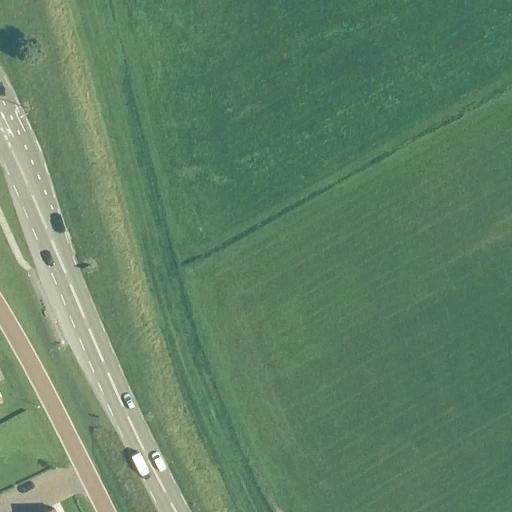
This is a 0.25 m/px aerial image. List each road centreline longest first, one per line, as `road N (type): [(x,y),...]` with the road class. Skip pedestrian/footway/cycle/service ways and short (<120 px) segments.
road 1 (secondary): [(180,511),(53,243)]
road 2 (unclassified): [(107,511),(0,309)]
road 3 (secondary): [(53,243),(38,180),(8,112)]
